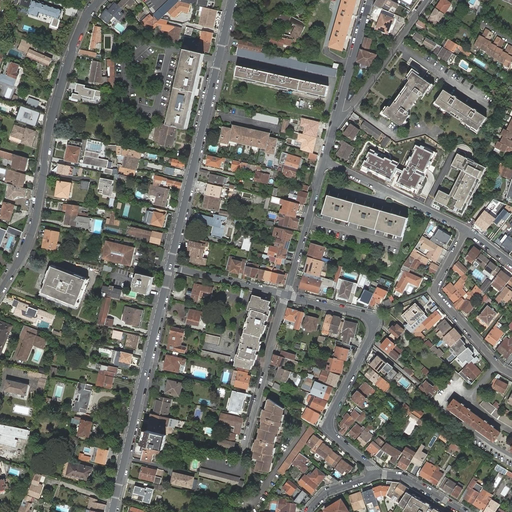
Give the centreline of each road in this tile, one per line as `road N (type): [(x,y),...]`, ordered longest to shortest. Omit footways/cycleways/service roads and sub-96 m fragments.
road 1 (residential): [(0,290),(34,226),(50,124),(74,42),(97,0)]
road 2 (residential): [(286,295),(371,316),(370,337),(328,427),(377,474)]
road 3 (tertiary): [(168,266),(231,0)]
road 4 (tertiary): [(112,511),(168,266)]
road 5 (residential): [(207,464),(238,472),(286,295)]
road 6 (residential): [(465,228),(433,289),(511,373)]
road 7 (residential): [(465,228),(324,160)]
road 8 (residential): [(337,114),(352,105),(425,0)]
road 9 (residential): [(286,295),(324,160)]
road 10 (residential): [(168,266),(286,295)]
